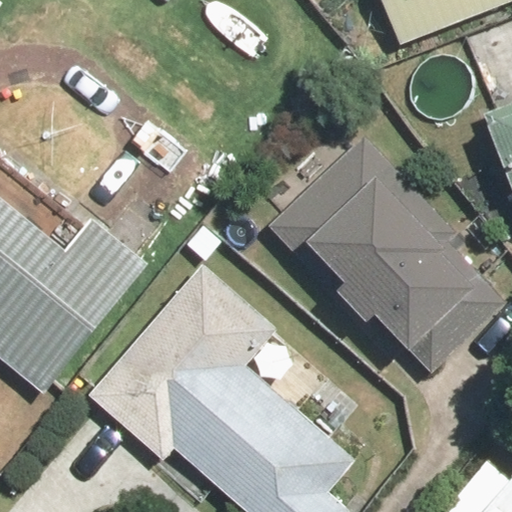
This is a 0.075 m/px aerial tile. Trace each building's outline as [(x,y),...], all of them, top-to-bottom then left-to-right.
[(511,0),(379,0),(398,49),(511,5),(511,0)] [(511,106),(482,120),(510,197),(511,195),(511,106)] [(510,306),(365,141),(267,229),(307,274),(319,263),(338,284),(329,292),(363,331),(373,322),(403,355),(408,351),(430,377),(510,306)] [(0,156),(0,360),(42,394),(141,267),(0,156)] [(320,381),(199,273),(87,398),(160,462),(171,450),(240,511),(354,511),(332,492),(359,462),(297,407),(320,381)] [(511,511),(511,482),(511,484),(486,462),(442,511),(511,511)]
